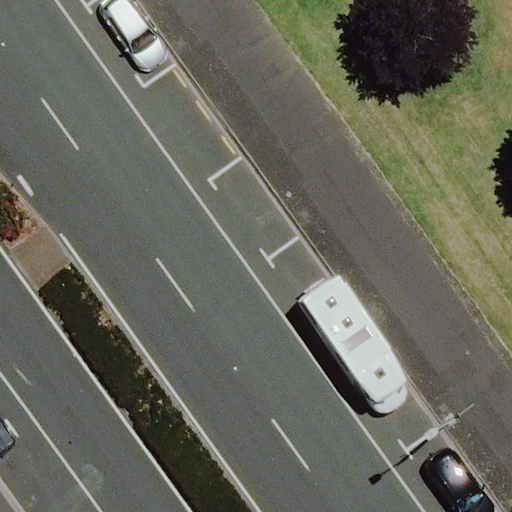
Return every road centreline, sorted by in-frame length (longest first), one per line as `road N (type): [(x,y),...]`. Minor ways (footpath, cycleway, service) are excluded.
road 1 (tertiary): [(0,27),(350,511)]
road 2 (tertiary): [(152,511),(0,301)]
